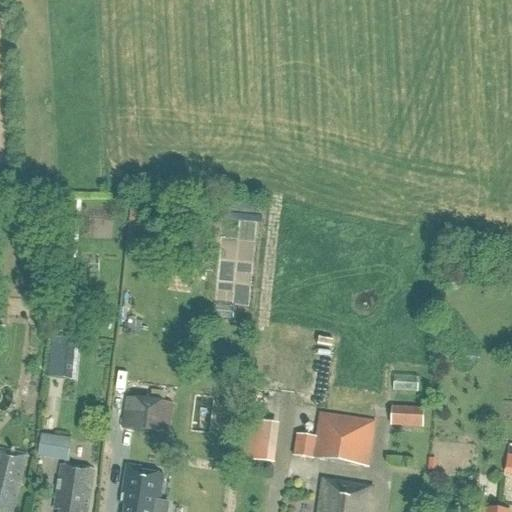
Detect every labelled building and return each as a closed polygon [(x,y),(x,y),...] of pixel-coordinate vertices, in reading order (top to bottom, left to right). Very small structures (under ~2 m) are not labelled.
[(80,273),(98,273),(98,260),(80,260),(80,273)] [(37,300),(36,321),(50,321),(51,301),(37,300)] [(51,339),(47,380),(71,383),(75,341),(51,339)] [(58,401),(59,386),(44,385),(43,400),(58,401)] [(394,385),(394,400),(418,400),(419,385),(394,385)] [(127,399),(122,430),(167,437),(172,406),(127,399)] [(390,409),(389,428),(423,429),(424,410),(390,409)] [(297,437),(294,458),(368,469),(375,423),(319,415),(315,440),(297,437)] [(241,463),(265,466),(273,467),(280,427),(271,426),(247,422),(241,463)] [(450,461),(450,431),(430,431),(430,461),(450,461)] [(40,436),(37,458),(62,462),(66,440),(40,436)] [(0,511),(12,511),(26,457),(0,450),(0,511)] [(87,511),(91,487),(93,471),(63,466),(57,508),(61,508),(60,511),(87,511)] [(158,511),(164,478),(126,471),(120,507),(124,507),(123,511),(158,511)] [(368,511),(372,488),(323,482),(318,511),(368,511)]
